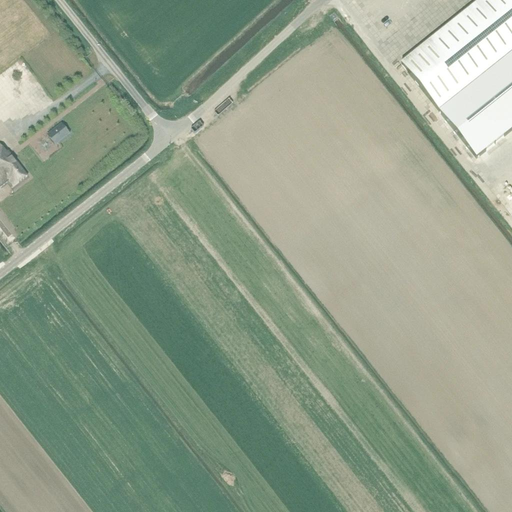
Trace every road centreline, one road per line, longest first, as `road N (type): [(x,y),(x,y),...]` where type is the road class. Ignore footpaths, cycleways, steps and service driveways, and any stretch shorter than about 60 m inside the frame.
road 1 (unclassified): [(0,274),(168,139)]
road 2 (unclassified): [(168,139),(326,0)]
road 3 (unclassified): [(168,139),(58,0)]
